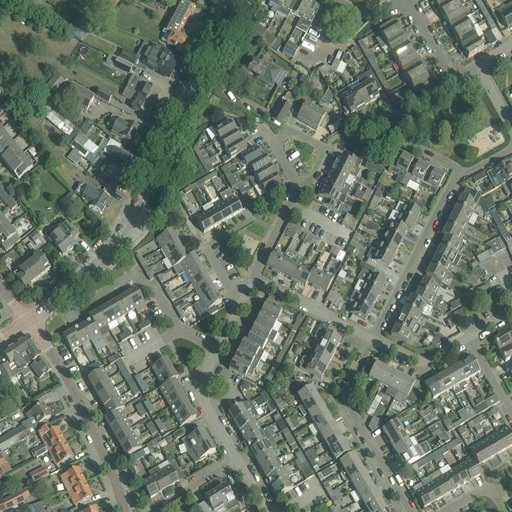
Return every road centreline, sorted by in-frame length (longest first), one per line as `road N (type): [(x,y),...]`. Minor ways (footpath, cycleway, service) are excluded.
road 1 (tertiary): [(29,317),(91,266),(132,217),(246,0)]
road 2 (residential): [(125,511),(88,406),(29,317)]
road 3 (residential): [(406,511),(348,405),(372,340)]
road 4 (residential): [(372,340),(461,175)]
road 5 (residential): [(74,313),(139,277),(176,330),(218,349)]
road 6 (residential): [(258,283),(372,340)]
road 7 (residential): [(237,461),(199,391),(218,349)]
